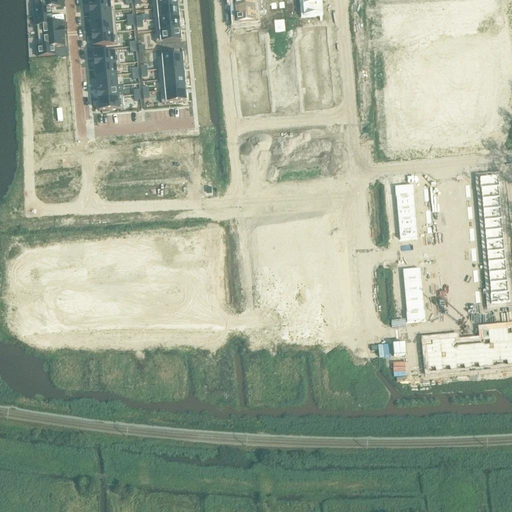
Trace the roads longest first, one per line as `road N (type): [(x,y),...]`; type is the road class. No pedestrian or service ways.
road 1 (residential): [(87,211),(6,215),(11,328),(21,340),(369,334)]
road 2 (residential): [(355,195),(87,211)]
road 3 (residential): [(68,0),(87,211)]
road 4 (unknown): [(27,144),(18,0)]
road 5 (residential): [(345,72),(471,66)]
road 6 (residential): [(355,195),(345,72)]
